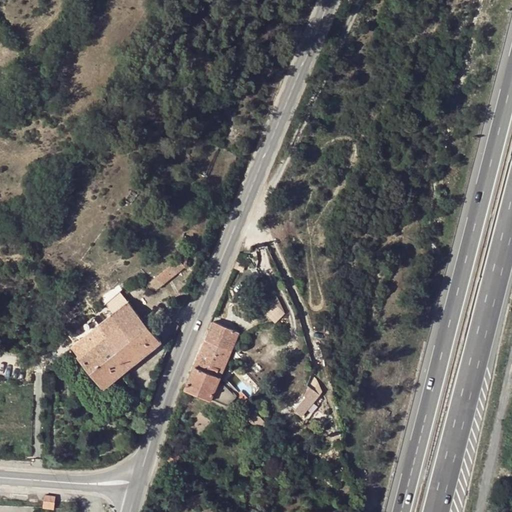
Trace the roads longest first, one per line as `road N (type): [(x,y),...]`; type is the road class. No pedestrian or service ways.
road 1 (primary): [(330,0),(192,325),(136,488)]
road 2 (motorway): [(511,81),(401,511)]
road 3 (motorway): [(436,511),(511,214)]
road 4 (secondary): [(136,488),(0,476)]
